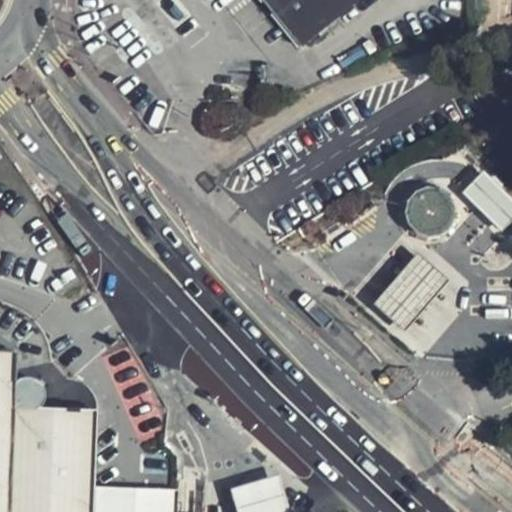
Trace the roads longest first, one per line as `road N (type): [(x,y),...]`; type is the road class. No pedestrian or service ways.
road 1 (unclassified): [(511,475),(301,273),(106,0)]
road 2 (primary): [(430,511),(264,355),(72,141),(0,81)]
road 3 (primary): [(0,128),(62,181),(247,385),(378,511)]
